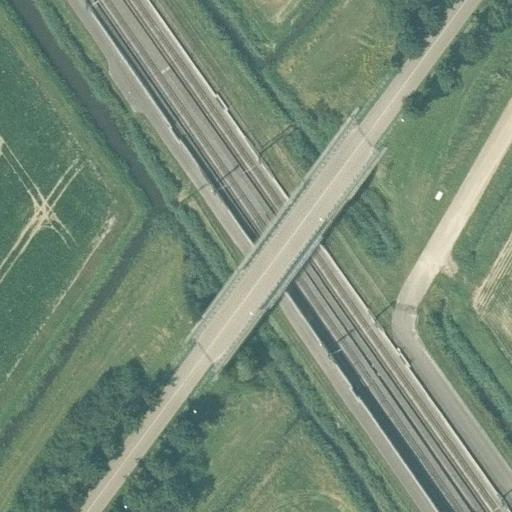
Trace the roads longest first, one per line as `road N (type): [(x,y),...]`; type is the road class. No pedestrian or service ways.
road 1 (unclassified): [(86,511),(465,0)]
road 2 (track): [(169,0),(381,313),(402,323)]
